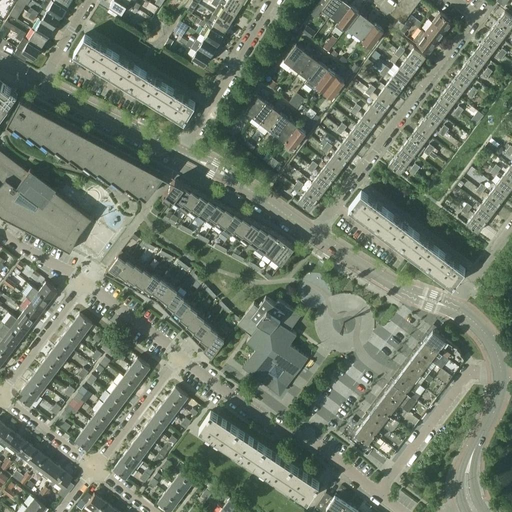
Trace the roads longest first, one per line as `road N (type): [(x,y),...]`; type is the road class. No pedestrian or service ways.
road 1 (residential): [(311,234),(476,16),(454,0)]
road 2 (residential): [(377,493),(175,359)]
road 3 (residential): [(377,493),(468,371),(499,371)]
road 4 (residential): [(180,155),(273,0)]
road 5 (tertiary): [(180,155),(40,82)]
road 6 (tertiary): [(448,307),(390,283),(311,234)]
road 7 (tertiary): [(311,234),(180,155)]
road 8 (tertiary): [(469,503),(464,479),(494,409),(499,371)]
road 9 (residential): [(93,466),(175,359)]
road 10 (residential): [(0,389),(84,285)]
